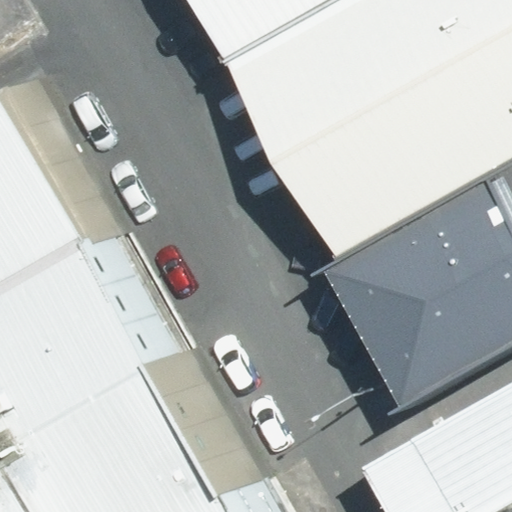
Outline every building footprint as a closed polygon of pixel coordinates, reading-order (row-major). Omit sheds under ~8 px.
[(375,0),(204,0),(245,73),(375,0)] [(511,167),(511,0),(375,0),(245,73),(349,258),(511,167)] [(250,511),(0,73),(0,511),(250,511)] [(511,353),(511,167),(349,258),(337,265),(417,407),(511,353)] [(511,511),(511,394),(383,466),(408,511),(511,511)]
